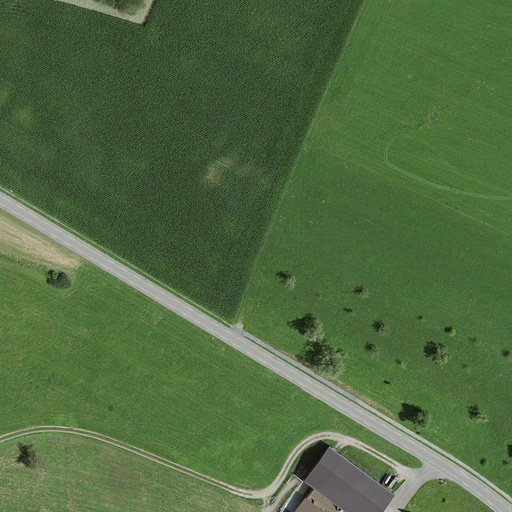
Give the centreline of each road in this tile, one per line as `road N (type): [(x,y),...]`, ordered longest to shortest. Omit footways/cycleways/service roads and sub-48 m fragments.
road 1 (tertiary): [(0,199),(446,465),(507,511)]
road 2 (track): [(271,495),(249,497),(60,427),(0,443)]
road 3 (track): [(418,477),(341,437),(315,437),(294,452),(262,511)]
